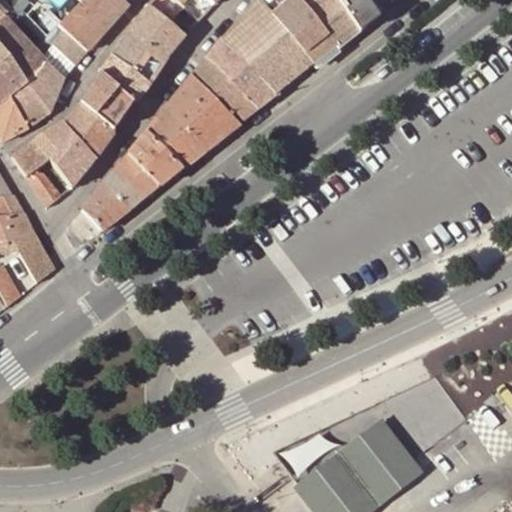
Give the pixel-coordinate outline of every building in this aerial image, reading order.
[(1,0),(0,0),(0,13),(2,16),(9,8),(1,0)] [(65,33),(87,52),(99,39),(128,6),(121,0),(87,0),(80,9),(79,7),(77,7),(57,27),(65,34),(65,33)] [(79,0),(83,3),(79,7),(80,9),(87,0),(79,0)] [(179,4),(174,0),(153,0),(148,6),(169,24),(183,8),(179,4)] [(279,25),(256,0),(254,0),(221,41),(275,94),(275,93),(312,64),(296,44),(287,33),(279,25)] [(312,64),(334,46),(312,16),(307,11),(303,6),(298,0),(256,0),(279,25),(287,33),(296,44),(312,64)] [(298,0),(303,6),(307,11),(312,16),(334,46),(336,46),(334,43),(354,28),(356,30),(357,29),(342,8),(336,0),(298,0)] [(336,0),(342,8),(357,29),(376,13),(365,0),(336,0)] [(166,58),(184,37),(169,24),(148,6),(130,28),(129,28),(128,30),(165,59),(166,58)] [(0,20),(0,50),(6,58),(26,84),(48,114),(50,113),(48,111),(61,82),(63,82),(64,79),(62,78),(60,76),(4,16),(0,20)] [(165,59),(128,30),(125,34),(110,56),(147,86),(165,59)] [(74,67),(87,52),(65,33),(65,34),(53,46),(74,67)] [(275,94),(221,41),(205,60),(254,110),(275,94)] [(136,103),(147,86),(110,56),(99,73),(133,100),(136,103)] [(0,103),(26,84),(6,58),(0,62),(0,103)] [(237,124),(254,110),(205,60),(191,77),(237,124)] [(133,100),(99,73),(78,105),(110,132),(133,100)] [(237,124),(191,77),(164,110),(204,150),(209,146),(222,136),(237,124)] [(48,114),(26,84),(0,103),(0,141),(1,144),(24,130),(24,131),(28,129),(28,128),(47,114),(47,115),(48,114)] [(110,132),(78,105),(65,125),(62,122),(60,123),(77,141),(94,159),(113,134),(110,132)] [(189,162),(204,150),(164,110),(145,134),(180,169),(189,162)] [(77,141),(60,123),(42,135),(57,154),(48,160),(49,161),(77,141)] [(180,169),(145,134),(127,155),(158,186),(168,179),(180,169)] [(11,157),(25,179),(37,170),(49,161),(48,160),(57,154),(42,135),(35,138),(27,144),(11,157)] [(71,189),(94,159),(77,141),(49,161),(71,189)] [(147,195),(158,186),(127,155),(113,172),(141,200),(147,195)] [(37,170),(25,179),(46,208),(60,197),(37,170)] [(141,200),(113,172),(103,184),(128,210),(141,200)] [(0,197),(13,196),(0,173),(0,197)] [(111,224),(128,210),(103,184),(80,211),(101,231),(111,224)] [(0,217),(23,215),(13,196),(0,197),(0,217)] [(0,217),(0,246),(3,256),(23,250),(39,281),(53,270),(23,215),(0,217)] [(0,273),(0,293),(8,306),(20,297),(5,271),(0,273)] [(384,426),(378,430),(381,434),(412,474),(415,478),(421,473),(412,461),(384,426)] [(299,491),(302,495),(381,434),(378,430),(299,491)] [(328,434),(286,449),(295,474),(338,458),(328,434)] [(381,434),(302,495),(315,511),(362,511),(412,474),(381,434)] [(370,511),(415,478),(412,474),(362,511),(370,511)] [(315,511),(302,495),(299,491),(293,496),(305,511),(315,511)]
